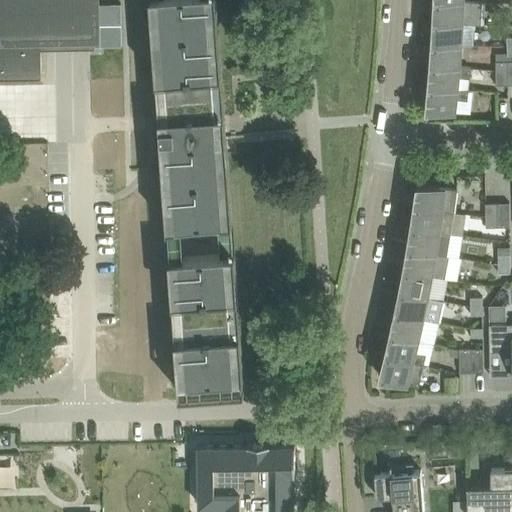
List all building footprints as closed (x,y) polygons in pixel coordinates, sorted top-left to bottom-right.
[(96,46),(94,0),(0,0),(0,76),(42,76),(42,47),(96,46)] [(151,0),(168,224),(170,256),(180,392),(246,387),(234,219),(227,135),(217,0),(151,0)] [(436,0),(435,20),(463,22),(471,22),(482,22),(483,2),(464,1),(464,0),(436,0)] [(462,44),(463,23),(482,24),(482,22),(471,22),(463,22),(435,20),(434,42),(462,44)] [(460,65),(462,44),(434,42),(432,63),(460,66),(460,65)] [(509,85),(508,60),(496,61),(496,85),(509,85)] [(472,66),(460,65),(460,66),(432,63),(430,85),(458,88),(458,87),(459,76),(471,77),(472,66)] [(470,88),(458,87),(458,88),(430,85),(428,107),(456,110),(457,98),(469,99),(470,88)] [(444,209),(443,210),(455,211),(458,188),(419,183),(416,205),(444,209)] [(498,227),(498,202),(485,202),(486,227),(498,227)] [(498,202),(498,227),(510,227),(510,202),(498,202)] [(407,223),(410,205),(401,203),(397,221),(407,223)] [(451,232),(455,211),(443,210),(444,209),(416,205),(412,226),(451,232)] [(447,254),(451,235),(451,232),(412,226),(409,248),(447,254)] [(432,274),(446,277),(450,254),(447,254),(409,248),(405,269),(432,274)] [(498,254),(498,262),(499,262),(511,262),(511,254),(498,254)] [(499,262),(498,262),(498,273),(511,273),(511,262),(499,262)] [(428,296),(432,274),(405,269),(401,290),(428,296)] [(439,322),(440,321),(444,301),(428,297),(428,296),(401,290),(396,311),(424,317),(424,318),(439,322)] [(470,296),(470,304),(471,305),(483,304),(483,296),(470,296)] [(490,302),(490,316),(506,316),(507,303),(490,302)] [(471,305),(470,304),(471,315),(483,315),(483,304),(471,305)] [(419,339),(424,318),(424,317),(396,311),(391,332),(419,339)] [(511,322),(502,323),(502,350),(511,349),(511,322)] [(502,350),(502,323),(490,323),(491,350),(502,350)] [(483,327),(470,327),(471,337),(483,337),(483,327)] [(414,360),(414,361),(425,363),(425,362),(429,363),(435,343),(419,339),(391,332),(386,353),(414,360)] [(460,371),(472,371),(472,347),(460,347),(460,371)] [(484,347),(472,347),(472,371),(484,370),(484,347)] [(422,375),(425,363),(414,361),(414,360),(386,353),(381,375),(419,385),(422,375)] [(248,443),(199,444),(200,504),(226,504),(226,511),(294,511),(294,474),(296,474),(296,443),(271,443),(271,441),(248,441),(248,443)] [(425,511),(422,468),(415,469),(414,461),(393,462),(391,462),(392,471),(376,472),(377,495),(394,494),(395,511),(425,511)] [(468,486),(468,511),(511,511),(511,467),(492,468),(492,484),(468,484),(468,486)] [(454,511),(467,511),(468,499),(454,499),(454,511)]
